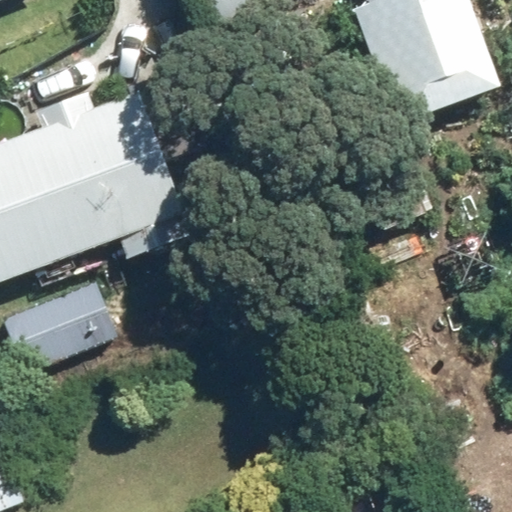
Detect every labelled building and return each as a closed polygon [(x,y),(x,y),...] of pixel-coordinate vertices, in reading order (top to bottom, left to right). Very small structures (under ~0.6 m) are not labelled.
[(185,0),(196,33),(281,5),(279,0),(185,0)] [(497,94),(462,0),(360,0),(407,127),(497,94)] [(0,149),(0,281),(180,219),(139,102),(0,149)] [(0,322),(18,375),(120,340),(102,288),(0,322)] [(0,507),(18,501),(0,456),(0,507)]
